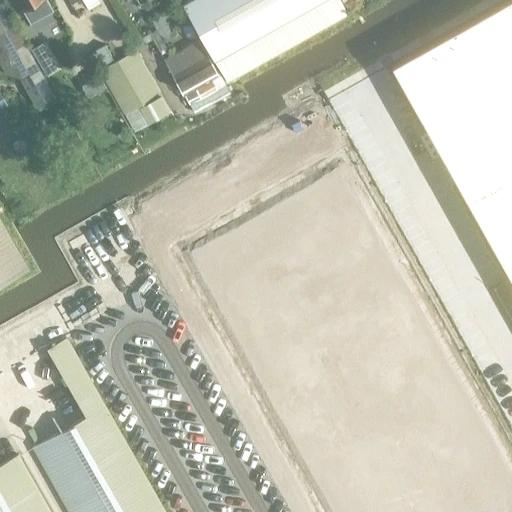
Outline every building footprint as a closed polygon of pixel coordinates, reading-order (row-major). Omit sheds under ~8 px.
[(16,0),(23,11),(42,0),(16,0)] [(348,14),(340,0),(187,0),(182,3),(227,82),(348,14)] [(511,0),(505,0),(391,64),(511,280),(511,0)] [(48,72),(59,65),(43,39),(32,46),(48,72)] [(189,104),(216,89),(226,83),(221,74),(219,75),(199,39),(163,59),(189,104)] [(124,114),(159,93),(161,93),(136,49),(114,61),(105,44),(89,52),(124,114)] [(242,208),(172,248),(296,470),(302,480),(319,511),(511,511),(511,451),(488,410),(343,152),(255,201),(254,202),(244,207),(242,208)] [(65,334),(0,219),(0,370),(44,346),(65,334)] [(165,511),(65,334),(44,346),(84,415),(30,446),(67,511),(165,511)] [(0,511),(51,511),(18,453),(0,463),(0,511)]
